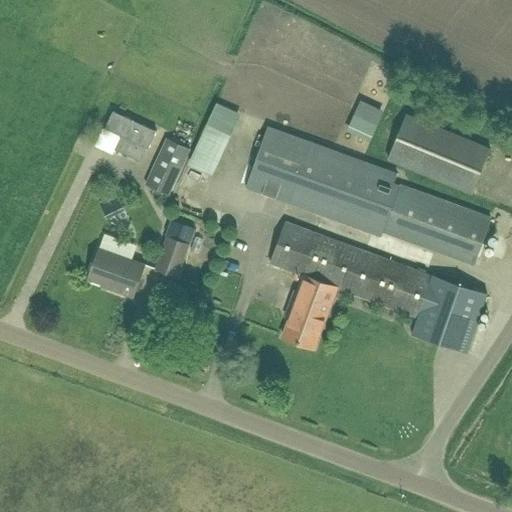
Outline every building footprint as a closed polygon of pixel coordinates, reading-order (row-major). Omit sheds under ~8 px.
[(383,110),(360,100),(347,130),(370,140),(383,110)] [(223,106),(218,120),(233,126),(239,113),(223,106)] [(105,127),(121,135),(115,148),(140,160),(147,147),(148,147),(156,130),(113,111),(105,127)] [(406,113),(388,158),(472,193),(490,148),(406,113)] [(217,171),(230,138),(207,129),(194,162),(217,171)] [(271,132),(249,190),(386,238),(388,233),(474,264),(492,218),(404,187),(406,183),(271,132)] [(144,184),(169,195),(190,148),(165,137),(144,184)] [(119,186),(107,191),(114,208),(126,203),(119,186)] [(177,277),(189,243),(194,228),(171,220),(166,235),(154,268),(177,277)] [(432,274),(285,222),(270,263),(307,276),(301,292),(295,290),(289,307),(293,308),(283,337),(313,348),(330,303),(333,304),(338,288),(417,317),(411,333),(466,352),(487,293),(432,274)] [(511,224),(505,222),(493,255),(511,262),(511,224)] [(106,230),(103,239),(136,250),(139,241),(106,230)] [(112,286),(111,288),(132,296),(144,263),(100,247),(88,278),(112,286)]
